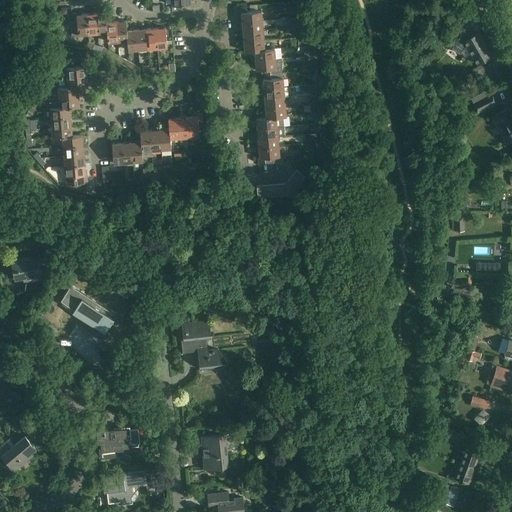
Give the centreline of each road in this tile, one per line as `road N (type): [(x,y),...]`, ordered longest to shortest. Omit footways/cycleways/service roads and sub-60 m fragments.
road 1 (residential): [(284,173),(245,164),(230,121),(232,42),(202,32)]
road 2 (residential): [(40,511),(64,495),(77,469),(74,393)]
road 3 (residential): [(177,511),(162,392)]
